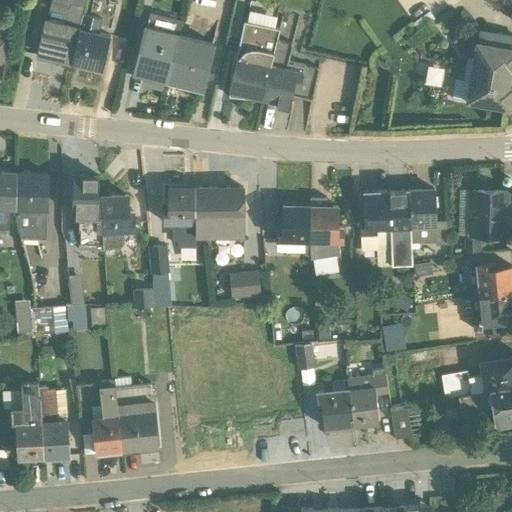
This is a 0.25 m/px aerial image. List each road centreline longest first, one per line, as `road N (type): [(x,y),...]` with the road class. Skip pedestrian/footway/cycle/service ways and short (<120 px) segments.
road 1 (residential): [(511,447),(0,498)]
road 2 (residential): [(511,143),(357,149),(0,115)]
